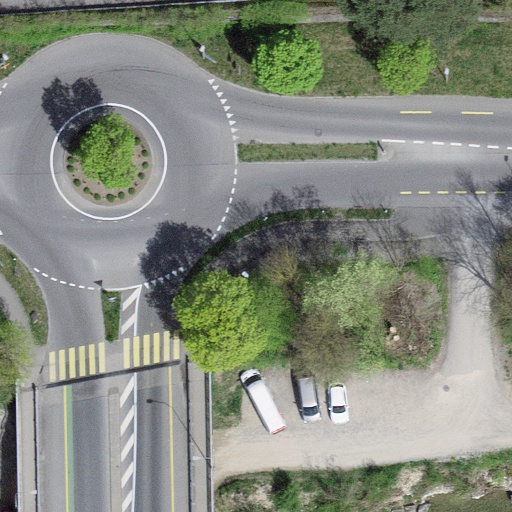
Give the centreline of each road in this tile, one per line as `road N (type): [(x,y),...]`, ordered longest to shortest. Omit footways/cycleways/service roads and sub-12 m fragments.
road 1 (track): [(511,431),(223,445),(0,483)]
road 2 (primary): [(201,161),(511,155)]
road 3 (track): [(477,153),(474,434)]
road 4 (primary): [(117,511),(109,258)]
road 5 (primary): [(201,161),(176,99),(149,78),(116,69),(82,71),(42,93),(21,119)]
road 6 (primary): [(109,258),(164,238),(184,217),(201,161)]
